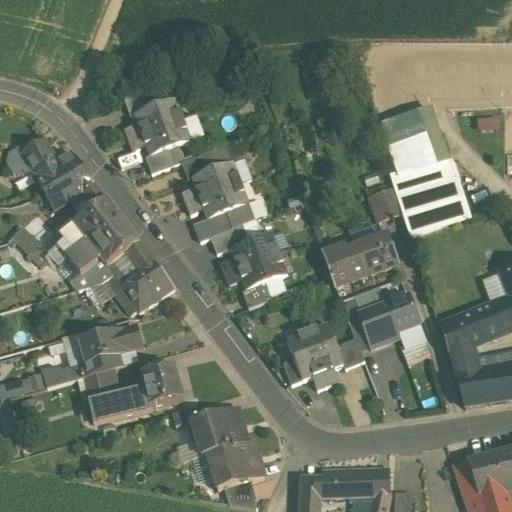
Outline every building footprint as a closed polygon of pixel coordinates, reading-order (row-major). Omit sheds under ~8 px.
[(147,94),(124,103),(131,120),(135,119),(153,111),(147,94)] [(153,111),(135,119),(139,129),(137,134),(132,131),(125,133),(129,145),(183,124),(176,103),(153,111)] [(431,113),(382,129),(398,179),(390,181),(410,240),(469,221),(451,165),(449,166),(431,113)] [(129,145),(133,156),(139,153),(141,148),(146,150),(150,160),(169,153),(191,144),(183,124),(129,145)] [(45,144),(22,157),(35,178),(57,164),(45,144)] [(227,150),(182,167),(188,184),(193,182),(233,167),(227,150)] [(169,153),(150,160),(146,162),(152,179),(175,170),(169,153)] [(35,178),(33,178),(50,208),(67,199),(92,185),(72,156),(35,178)] [(233,167),(193,182),(197,192),(195,197),(190,194),(182,197),(186,208),(241,187),(233,167)] [(106,203),(92,185),(67,199),(72,208),(85,201),(94,212),(106,203)] [(241,187),(186,208),(191,219),(198,216),(199,211),(203,212),(207,224),(208,224),(226,217),(249,208),(241,187)] [(392,221),(383,197),(369,202),(379,226),(392,221)] [(106,203),(94,212),(73,229),(87,246),(119,221),(106,203)] [(249,208),(226,217),(232,233),(242,229),(255,224),(249,208)] [(226,217),(208,224),(207,224),(194,228),(201,246),(211,242),(232,233),(226,217)] [(119,221),(87,246),(101,264),(106,271),(138,245),(119,221)] [(73,229),(60,239),(75,255),(87,246),(73,229)] [(242,229),(232,233),(211,242),(218,258),(231,253),(249,246),(242,229)] [(43,253),(23,231),(13,241),(29,258),(43,253)] [(249,246),(231,253),(235,262),(233,268),(227,266),(221,268),(225,279),(280,258),(272,238),(249,246)] [(387,241),(347,256),(356,282),(397,267),(387,241)] [(74,256),(65,246),(50,260),(52,262),(58,268),(72,257),(74,256)] [(74,256),(72,257),(86,275),(101,264),(87,246),(75,255),(74,256)] [(345,251),(323,259),(335,289),(356,282),(347,256),(345,251)] [(43,253),(29,258),(42,271),(52,262),(50,260),(43,253)] [(146,256),(132,266),(142,277),(155,268),(146,256)] [(280,258),(225,279),(229,289),(236,287),(238,282),(244,285),(247,293),(265,286),(287,278),(280,258)] [(129,286),(120,292),(137,314),(139,317),(175,293),(155,268),(142,277),(129,286)] [(511,272),(502,277),(511,301),(511,304),(511,272)] [(120,274),(105,285),(131,319),(137,314),(120,292),(129,286),(120,274)] [(247,293),(243,295),(249,312),(272,304),(265,286),(247,293)] [(409,298),(358,317),(361,326),(369,350),(370,352),(400,341),(398,335),(419,327),(409,298)] [(511,304),(511,301),(442,328),(450,356),(469,349),(511,331),(511,304)] [(361,326),(350,330),(355,343),(359,354),(360,354),(369,350),(361,326)] [(328,327),(307,335),(328,390),(339,386),(337,380),(332,378),(335,372),(344,369),(336,350),(328,327)] [(136,331),(123,335),(129,357),(142,353),(136,331)] [(106,332),(82,335),(83,341),(107,338),(106,332)] [(123,335),(81,347),(81,348),(66,352),(71,371),(74,371),(77,381),(83,379),(80,369),(86,367),(87,369),(110,362),(129,357),(123,335)] [(328,390),(307,335),(286,343),(294,363),(302,384),(311,381),(316,383),(314,388),(317,394),(328,390)] [(355,343),(336,350),(344,369),(345,373),(365,365),(360,354),(359,354),(355,343)] [(424,345),(402,354),(407,367),(430,358),(424,345)] [(469,349),(450,356),(465,411),(484,408),(477,380),(474,367),(469,349)] [(477,380),(511,373),(511,359),(474,367),(477,380)] [(110,362),(87,369),(86,367),(80,369),(83,379),(77,381),(77,384),(84,382),(97,378),(113,374),(110,362)] [(294,363),(283,367),(292,389),(303,385),(302,384),(294,363)] [(175,370),(141,378),(146,398),(149,412),(150,412),(182,405),(175,370)] [(61,374),(55,371),(47,374),(47,377),(43,378),(47,392),(77,384),(77,381),(74,371),(71,371),(66,373),(66,375),(61,377),(61,374)] [(511,373),(477,380),(484,408),(511,403),(511,373)] [(103,406),(97,378),(84,382),(94,426),(107,423),(103,406)] [(140,397),(103,406),(107,423),(150,413),(150,412),(149,412),(146,398),(141,400),(140,397)] [(199,410),(172,417),(175,430),(192,425),(191,424),(202,421),(199,410)] [(202,421),(191,424),(192,425),(202,460),(207,459),(248,447),(237,411),(202,421)] [(248,447),(207,459),(218,495),(223,493),(251,485),(264,481),(253,445),(248,447)] [(511,452),(492,458),(500,487),(507,492),(511,490),(511,452)] [(492,458),(466,465),(482,511),(511,511),(507,492),(500,487),(492,458)] [(389,471),(361,472),(362,499),(391,498),(389,471)] [(361,472),(322,474),(322,482),(323,482),(323,500),(354,499),(362,499),(361,472)] [(318,482),(301,482),(300,501),(319,501),(318,482)] [(251,485),(223,493),(228,509),(242,511),(255,511),(255,502),(251,485)] [(362,499),(354,499),(353,511),(387,511),(391,498),(362,499)] [(410,511),(411,499),(395,498),(394,511),(410,511)]
